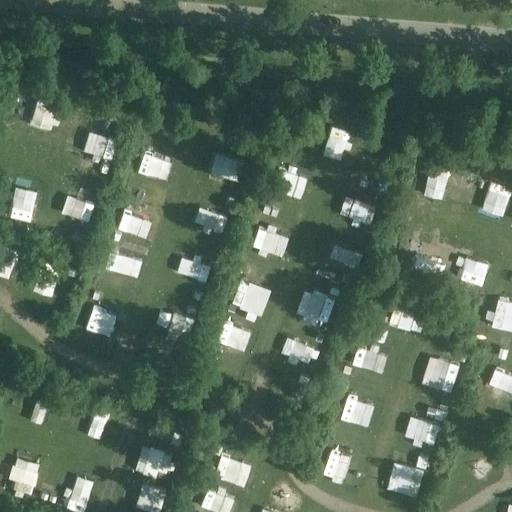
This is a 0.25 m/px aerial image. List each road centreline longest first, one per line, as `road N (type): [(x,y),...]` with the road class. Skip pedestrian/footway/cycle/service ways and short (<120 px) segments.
road 1 (unclassified): [(511,43),(7,0)]
road 2 (track): [(257,430),(257,375),(330,181)]
road 3 (track): [(123,376),(189,170)]
road 4 (track): [(363,511),(412,348)]
